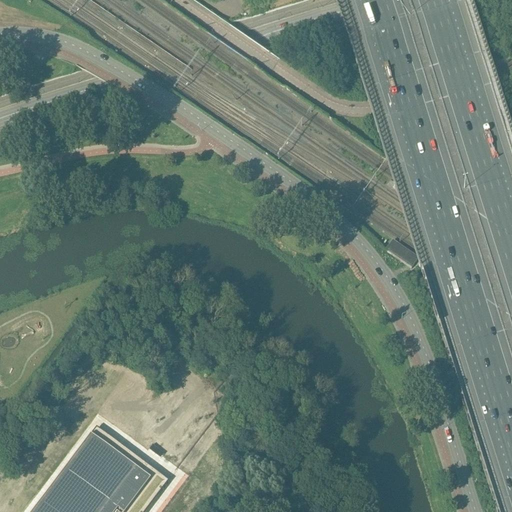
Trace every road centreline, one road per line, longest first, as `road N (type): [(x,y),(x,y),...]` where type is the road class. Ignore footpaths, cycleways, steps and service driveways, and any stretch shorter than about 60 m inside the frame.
road 1 (tertiary): [(475,511),(413,324),(348,230),(204,121),(99,58),(51,38),(0,34)]
road 2 (motorway): [(374,0),(511,435)]
road 3 (secondary): [(375,0),(106,83)]
road 4 (motorway): [(511,258),(431,0)]
road 5 (unclassified): [(368,110),(319,99),(177,0)]
road 6 (unclassified): [(368,110),(511,67)]
